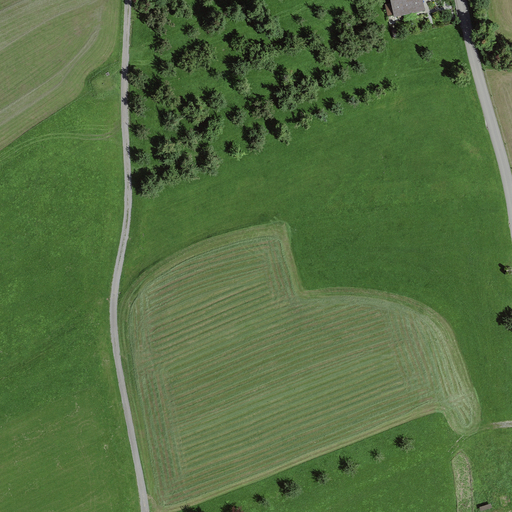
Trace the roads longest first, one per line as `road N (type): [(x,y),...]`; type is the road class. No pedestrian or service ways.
road 1 (track): [(130,0),(129,215),(113,326),(145,511)]
road 2 (unclassified): [(511,197),(463,0)]
